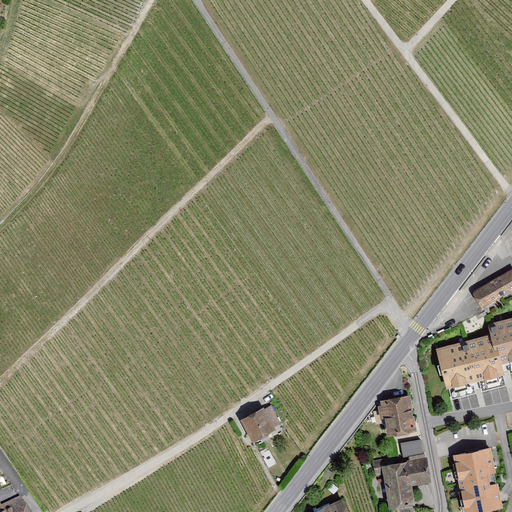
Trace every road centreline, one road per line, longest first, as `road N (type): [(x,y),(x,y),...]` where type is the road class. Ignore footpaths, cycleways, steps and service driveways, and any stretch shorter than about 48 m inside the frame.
road 1 (unknown): [(0,381),(271,114)]
road 2 (track): [(390,303),(198,0)]
road 3 (track): [(511,195),(369,0)]
road 4 (secondary): [(401,349),(276,511)]
road 5 (secondary): [(511,206),(401,349)]
road 6 (residential): [(401,349),(413,363),(441,511)]
